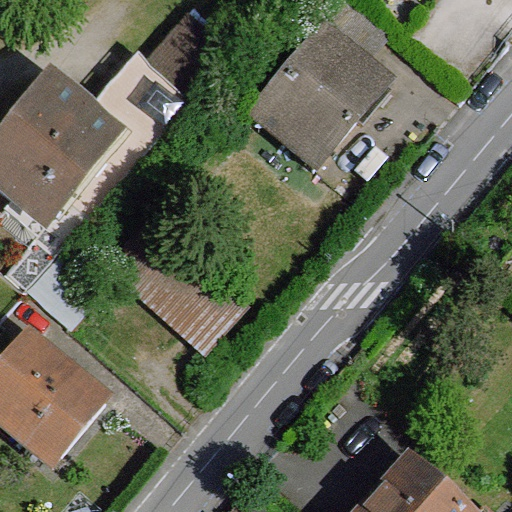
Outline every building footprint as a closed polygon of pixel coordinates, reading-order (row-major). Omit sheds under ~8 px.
[(257,120),(319,172),(388,89),(365,69),(390,39),(343,0),(331,0),(317,17),(333,30),(257,120)] [(190,102),(137,58),(87,113),(114,135),(67,196),(93,215),(190,102)] [(87,113),(51,85),(0,150),(0,190),(45,225),(67,196),(114,135),(87,113)] [(149,226),(111,271),(212,358),(251,312),(149,226)] [(30,346),(0,383),(0,429),(54,475),(107,410),(30,346)] [(461,511),(414,469),(376,511),(461,511)]
